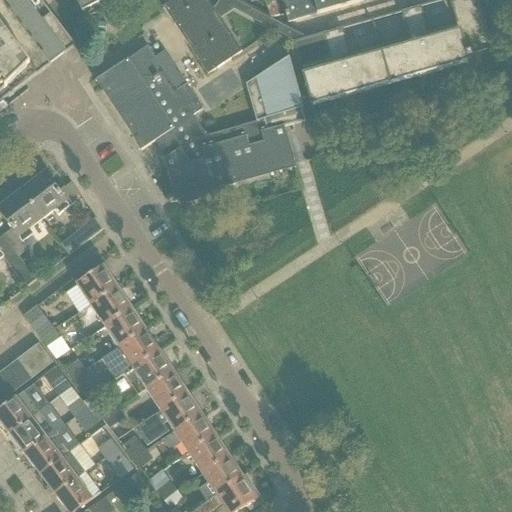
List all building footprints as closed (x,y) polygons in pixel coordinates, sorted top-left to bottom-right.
[(0,0),(0,98),(6,95),(8,98),(51,66),(50,65),(64,55),(65,55),(75,48),(38,0),(0,0)] [(74,0),(82,15),(84,14),(83,13),(107,0),(74,0)] [(175,0),(162,9),(208,76),(242,54),(205,0),(175,0)] [(273,0),(264,0),(270,20),(279,17),(273,0)] [(280,0),(288,24),(364,2),(362,0),(280,0)] [(302,77),(311,108),(469,64),(468,60),(471,59),(470,55),(491,49),(491,50),(492,50),(488,35),(487,35),(477,0),(449,0),(457,24),(428,32),(421,8),(401,14),(408,38),(349,54),(343,30),(323,36),(332,69),(302,77)] [(176,204),(176,201),(184,199),(186,205),(197,202),(195,196),(294,168),(295,170),(296,170),(284,129),(305,123),(302,111),(303,110),(289,60),(246,86),(256,124),(207,138),(193,117),(203,111),(186,86),(177,92),(165,74),(148,49),(147,48),(95,83),(95,84),(98,82),(143,150),(140,151),(141,153),(160,140),(171,157),(163,162),(175,205),(176,204)] [(43,177),(21,194),(42,222),(54,213),(58,218),(75,204),(64,189),(58,194),(43,175),(42,176),(43,177)] [(0,215),(11,231),(2,238),(19,259),(22,256),(29,251),(24,244),(33,237),(29,231),(42,222),(21,194),(0,209),(0,215)] [(60,246),(68,257),(102,231),(95,220),(79,232),(60,246)] [(0,261),(3,259),(26,289),(36,282),(2,238),(0,239),(0,261)] [(75,287),(89,308),(117,290),(103,268),(75,287)] [(89,308),(103,329),(131,311),(117,290),(89,308)] [(103,329),(117,350),(145,332),(131,311),(103,329)] [(34,331),(41,340),(42,341),(48,337),(46,334),(52,330),(46,322),(34,331)] [(41,340),(43,342),(57,361),(69,352),(52,330),(46,334),(48,337),(42,341),(41,340)] [(117,350),(102,360),(116,381),(123,376),(131,371),(159,353),(145,332),(117,350)] [(38,346),(28,354),(42,372),(52,364),(38,346)] [(131,371),(123,376),(138,398),(145,393),(173,374),(159,353),(131,371)] [(28,354),(17,362),(31,380),(42,372),(28,354)] [(17,362),(7,370),(21,388),(31,380),(17,362)] [(62,373),(69,382),(72,380),(73,382),(79,378),(77,374),(83,370),(76,362),(62,373)] [(44,377),(43,378),(50,387),(51,387),(53,385),(62,378),(55,369),(44,377)] [(0,403),(21,388),(7,370),(0,374),(0,403)] [(72,380),(69,382),(76,391),(90,380),(83,370),(77,374),(79,378),(73,382),(72,380)] [(145,393),(159,413),(187,395),(173,374),(145,393)] [(9,404),(0,410),(0,425),(8,437),(48,407),(33,387),(24,394),(23,393),(9,404)] [(58,399),(73,420),(74,419),(75,420),(82,415),(80,413),(85,409),(71,389),(58,399)] [(159,413),(135,429),(147,448),(168,434),(163,426),(166,424),(171,432),(173,434),(201,416),(187,395),(159,413)] [(90,415),(93,418),(98,414),(102,420),(108,415),(110,417),(112,415),(104,404),(90,415)] [(48,407),(8,437),(24,457),(54,434),(64,427),(48,407)] [(74,419),(73,420),(84,435),(97,426),(85,409),(80,413),(82,415),(75,420),(74,419)] [(93,418),(102,430),(107,426),(102,420),(98,414),(93,418)] [(107,426),(102,430),(104,433),(118,423),(112,415),(110,417),(108,415),(102,420),(107,426)] [(180,445),(187,456),(215,437),(201,416),(173,434),(161,442),(168,453),(180,445)] [(24,457),(39,477),(70,454),(54,434),(24,457)] [(122,447),(134,462),(140,458),(138,455),(144,451),(145,453),(147,451),(135,436),(122,447)] [(187,456),(201,477),(228,458),(215,437),(187,456)] [(110,441),(97,451),(104,460),(117,450),(110,441)] [(117,450),(104,460),(111,470),(124,460),(117,450)] [(140,458),(134,462),(141,470),(154,460),(147,451),(145,453),(144,451),(138,455),(140,458)] [(39,477),(54,498),(85,474),(70,454),(39,477)] [(200,492),(207,503),(242,479),(228,458),(201,477),(207,487),(200,492)] [(160,473),(148,482),(155,492),(156,493),(170,510),(182,501),(168,484),(160,473)] [(85,474),(54,498),(65,511),(78,511),(101,495),(85,474)] [(135,475),(115,491),(123,502),(134,494),(135,496),(145,488),(135,475)] [(208,504),(196,511),(216,511),(222,508),(224,511),(240,511),(247,508),(249,511),(250,511),(263,504),(253,488),(252,487),(249,489),(242,479),(207,503),(208,504)] [(113,511),(104,499),(93,507),(96,511),(98,511),(100,511),(113,511)]
